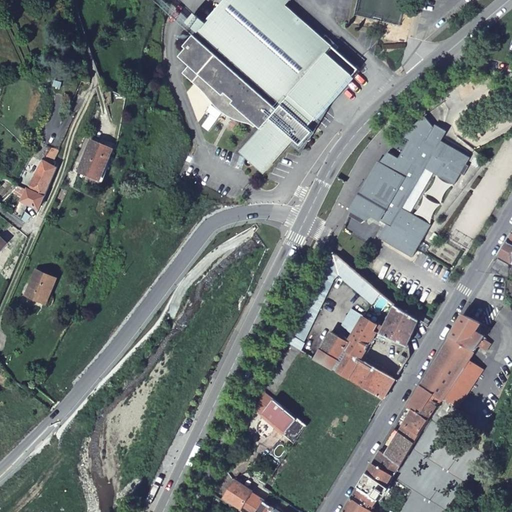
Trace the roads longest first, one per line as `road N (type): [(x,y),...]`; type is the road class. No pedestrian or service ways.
road 1 (unclassified): [(0,468),(84,384),(212,223),(260,210),(303,222)]
road 2 (residential): [(511,209),(329,511)]
road 3 (residential): [(189,511),(322,240),(303,222)]
road 4 (primary): [(161,511),(303,222)]
road 5 (primary): [(303,222),(344,146),(436,56)]
